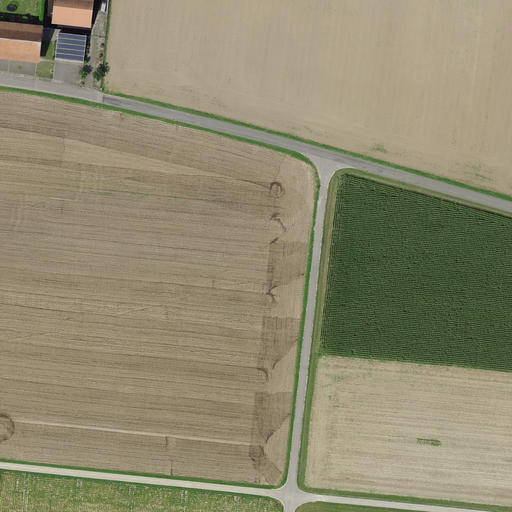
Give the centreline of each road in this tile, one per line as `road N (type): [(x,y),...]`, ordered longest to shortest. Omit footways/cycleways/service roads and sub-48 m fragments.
road 1 (unclassified): [(0,80),(151,109),(511,207)]
road 2 (track): [(0,464),(457,511)]
road 3 (track): [(326,154),(289,511)]
